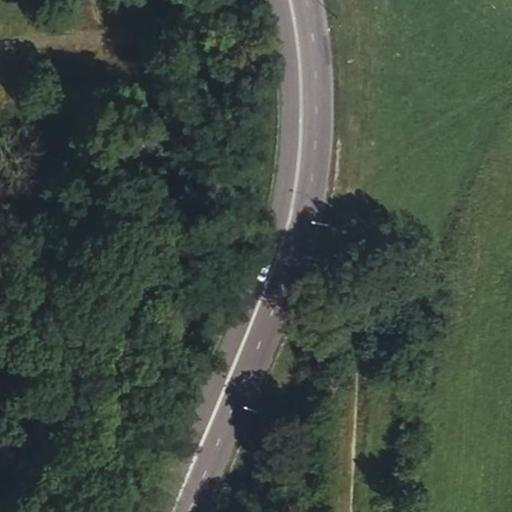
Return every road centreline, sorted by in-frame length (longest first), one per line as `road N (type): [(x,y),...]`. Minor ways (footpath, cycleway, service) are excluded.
road 1 (tertiary): [(289,0),(302,141),(292,223),(240,374),(179,511)]
road 2 (track): [(350,511),(354,303),(347,220),(302,141)]
